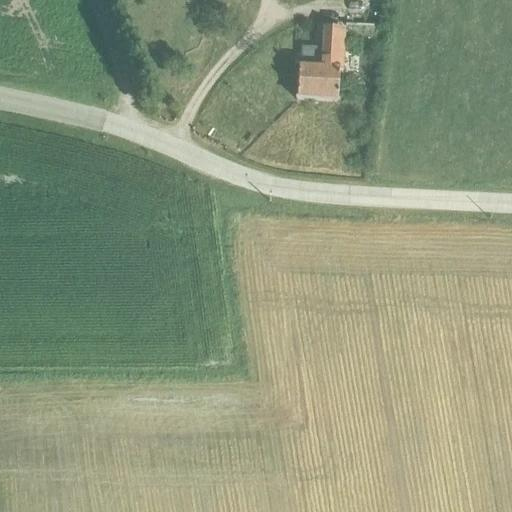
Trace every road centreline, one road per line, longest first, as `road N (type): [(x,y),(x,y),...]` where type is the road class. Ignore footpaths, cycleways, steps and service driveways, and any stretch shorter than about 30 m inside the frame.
road 1 (tertiary): [(511,204),(284,189),(100,120),(0,99)]
road 2 (track): [(99,0),(139,133)]
